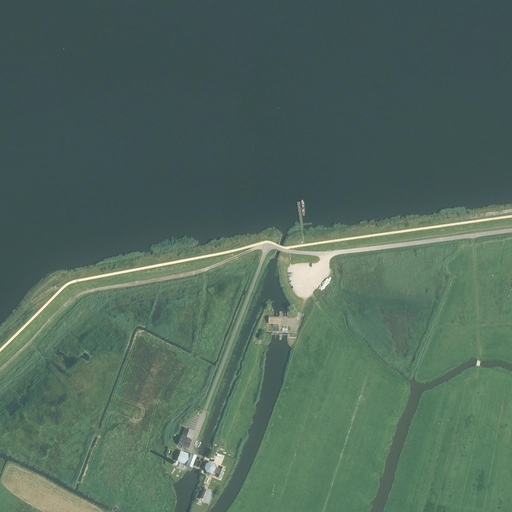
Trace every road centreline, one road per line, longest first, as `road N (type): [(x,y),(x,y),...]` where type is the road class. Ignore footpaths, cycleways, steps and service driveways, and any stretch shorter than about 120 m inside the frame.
road 1 (track): [(266,247),(201,270),(73,296),(0,369)]
road 2 (unclassified): [(325,253),(511,230)]
